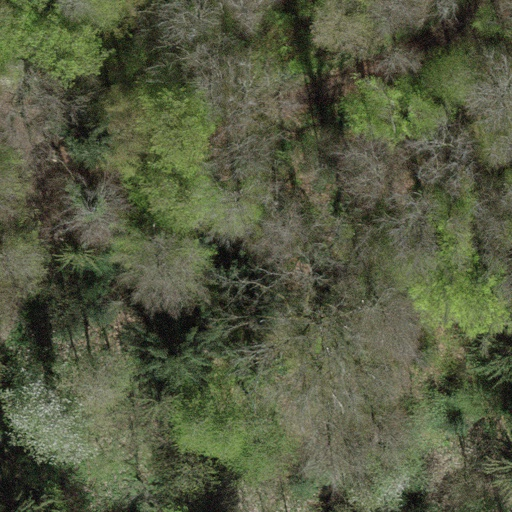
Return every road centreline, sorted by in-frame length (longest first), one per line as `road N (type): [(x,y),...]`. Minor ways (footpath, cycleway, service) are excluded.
road 1 (track): [(32,178),(231,120),(488,0)]
road 2 (track): [(0,334),(34,261),(37,219),(32,178),(0,112)]
